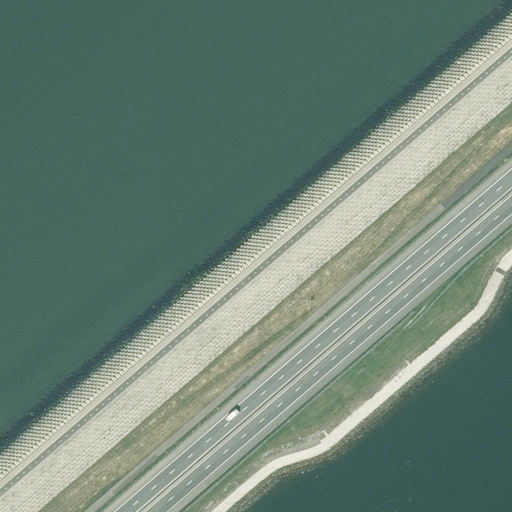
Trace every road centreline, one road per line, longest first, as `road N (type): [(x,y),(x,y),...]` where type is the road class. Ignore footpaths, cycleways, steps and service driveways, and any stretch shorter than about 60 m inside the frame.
road 1 (motorway): [(511,177),(125,511)]
road 2 (motorway): [(155,511),(511,203)]
